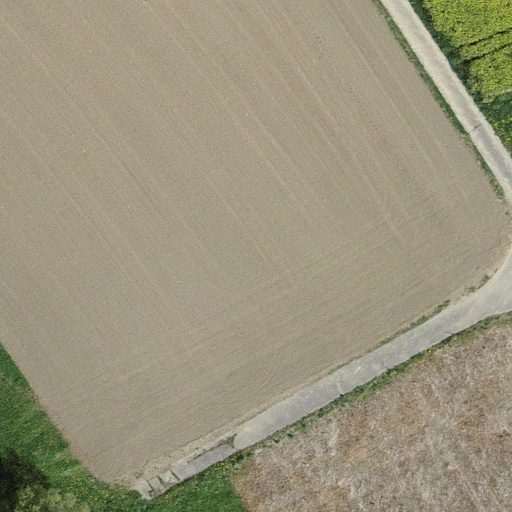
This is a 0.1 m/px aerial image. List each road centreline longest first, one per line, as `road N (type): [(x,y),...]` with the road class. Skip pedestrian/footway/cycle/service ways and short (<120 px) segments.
road 1 (track): [(118,509),(511,282)]
road 2 (track): [(511,191),(394,0)]
